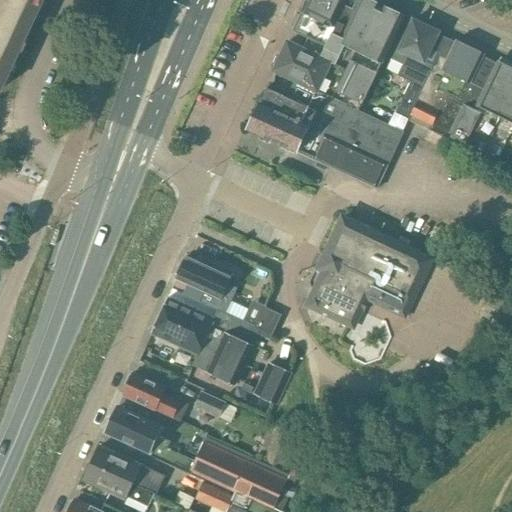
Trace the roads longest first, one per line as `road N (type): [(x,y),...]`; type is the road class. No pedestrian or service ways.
road 1 (unclassified): [(43,511),(194,180)]
road 2 (primary): [(0,474),(77,283)]
road 3 (primary): [(169,0),(107,178)]
road 4 (unclassified): [(194,180),(270,15)]
road 5 (unclassified): [(126,0),(64,168)]
road 6 (unclassified): [(0,321),(64,168)]
road 7 (primary): [(142,147),(206,0)]
road 8 (primary): [(77,283),(97,258),(142,147)]
